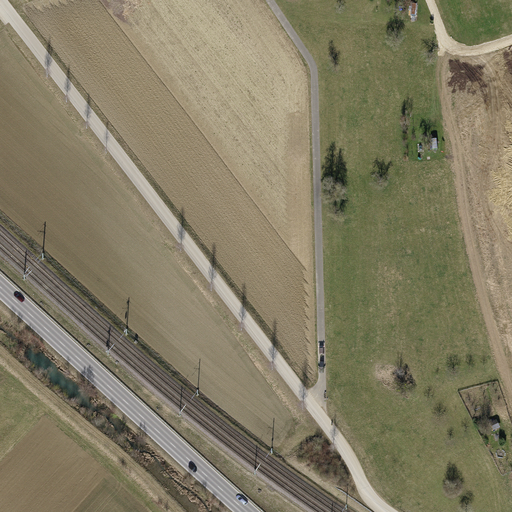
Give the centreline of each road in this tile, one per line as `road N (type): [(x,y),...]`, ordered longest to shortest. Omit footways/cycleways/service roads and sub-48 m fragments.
road 1 (track): [(320,414),(2,0)]
road 2 (track): [(320,414),(314,67),(270,0)]
road 3 (primary): [(0,286),(248,511)]
road 4 (track): [(177,511),(0,348)]
road 5 (track): [(388,511),(320,414)]
